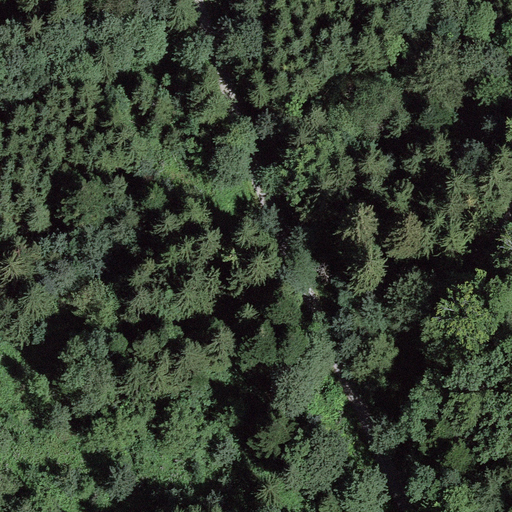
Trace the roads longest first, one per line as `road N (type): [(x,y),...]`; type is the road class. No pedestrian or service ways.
road 1 (track): [(183,0),(335,358),(410,511)]
road 2 (track): [(511,218),(442,305),(335,358)]
road 3 (track): [(487,0),(511,122)]
